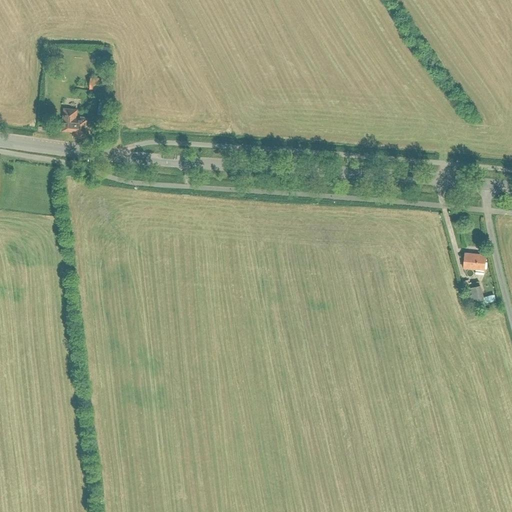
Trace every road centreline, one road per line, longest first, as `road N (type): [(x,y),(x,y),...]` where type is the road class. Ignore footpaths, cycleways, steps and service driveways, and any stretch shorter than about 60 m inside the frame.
road 1 (tertiary): [(487,184),(161,162),(0,140)]
road 2 (unclassified): [(487,184),(492,244),(511,319)]
